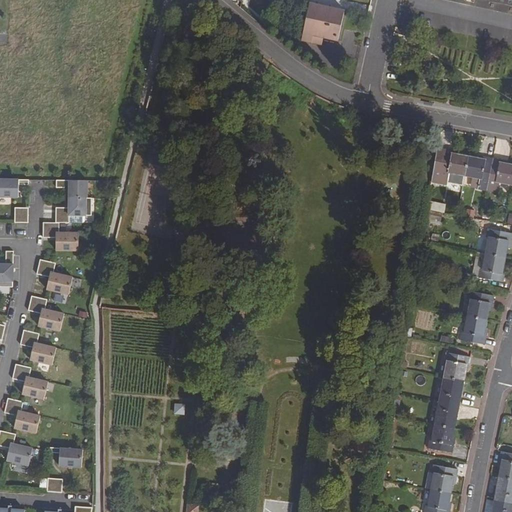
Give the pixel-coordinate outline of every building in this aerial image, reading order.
[(310,3),(301,41),(311,43),(312,40),(316,41),(315,44),(322,45),(323,38),(338,42),(345,10),(310,3)] [(437,149),(431,183),(461,189),(466,158),(454,155),(455,153),(437,149)] [(466,158),(461,189),(484,193),(486,185),(487,182),(491,160),(479,158),(479,160),(466,158)] [(491,160),(487,182),(486,185),(484,193),(496,195),(498,184),(510,186),(511,177),(511,166),(502,164),(503,163),(491,160)] [(0,197),(17,198),(18,185),(28,185),(28,180),(0,179),(0,197)] [(86,199),(86,181),(55,181),(55,188),(68,188),(68,198),(86,199)] [(90,216),(91,199),(86,199),(68,198),(68,208),(55,208),(54,223),(58,223),(68,223),(68,216),(90,216)] [(27,223),(27,210),(12,210),(12,223),(15,223),(27,223)] [(58,233),(58,223),(54,223),(42,223),(42,238),(55,238),(55,251),(78,251),(78,234),(58,233)] [(486,239),(484,254),(505,259),(507,246),(509,246),(511,235),(486,230),(484,238),(486,239)] [(0,287),(12,287),(12,252),(5,252),(5,265),(0,264),(0,287)] [(470,277),(477,278),(479,269),(481,270),(484,254),(475,253),(470,277)] [(479,269),(477,278),(502,283),(505,271),(502,270),(505,259),(484,254),(481,270),(479,269)] [(68,295),(72,279),(52,274),(55,264),(39,260),(36,275),(48,278),(45,289),(68,295)] [(468,300),(465,317),(484,321),(487,308),(490,308),(492,298),(467,292),(466,300),(468,300)] [(59,332),(63,315),(44,310),(46,300),(31,297),(27,311),(40,314),(37,326),(59,332)] [(437,331),(439,313),(428,311),(426,330),(437,331)] [(459,333),(458,340),(483,345),(485,333),(482,333),(484,321),(465,317),(461,333),(459,333)] [(51,366),(55,349),(36,344),(38,335),(22,331),(19,345),(32,348),(29,360),(51,366)] [(441,334),(440,340),(452,343),(454,337),(441,334)] [(445,362),(442,377),(461,381),(463,370),(465,370),(468,358),(444,353),(442,361),(445,362)] [(43,400),(47,383),(28,378),(30,369),(15,365),(11,380),(24,383),(21,395),(43,400)] [(442,377),(437,400),(456,404),(461,381),(442,377)] [(35,434),(39,417),(20,413),(22,403),(7,399),(3,414),(16,417),(13,429),(35,434)] [(437,400),(432,424),(451,428),(456,404),(437,400)] [(186,404),(175,404),(174,414),(185,415),(186,404)] [(427,439),(426,447),(449,452),(452,440),(449,439),(451,428),(432,424),(429,440),(427,439)] [(28,467),(32,450),(12,445),(15,435),(0,431),(0,447),(8,449),(5,461),(28,467)] [(80,469),(82,451),(49,449),(49,454),(59,454),(58,467),(80,469)] [(499,465),(497,476),(511,479),(511,453),(500,451),(497,464),(499,465)] [(432,474),(428,488),(449,492),(451,480),(453,480),(456,469),(431,464),(430,473),(432,474)] [(511,479),(497,476),(492,500),(511,503),(511,479)] [(61,494),(62,480),(47,479),(46,493),(61,494)] [(423,505),(421,511),(446,511),(448,505),(446,505),(449,492),(428,488),(425,505),(423,505)] [(511,503),(492,500),(489,511),(510,511),(511,507),(511,503)]
